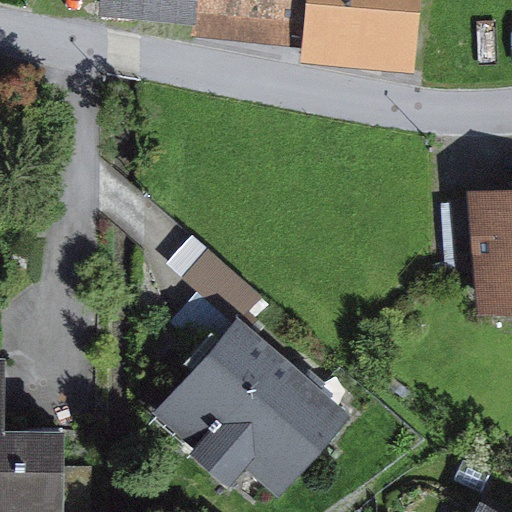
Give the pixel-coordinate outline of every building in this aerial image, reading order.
[(441,0),(215,0),(211,29),(431,66),(441,0)] [(511,186),(469,190),(480,316),(511,313),(511,186)] [(272,293),(207,241),(170,287),(226,332),(165,408),(190,428),(179,443),(235,488),(251,468),(287,497),(357,410),(248,322),(272,293)] [(0,511),(62,511),(62,419),(6,419),(5,349),(0,349),(0,511)] [(511,511),(511,508),(481,494),(471,511),(511,511)]
